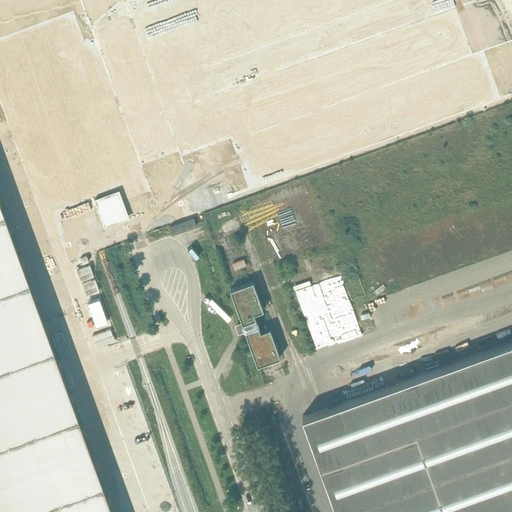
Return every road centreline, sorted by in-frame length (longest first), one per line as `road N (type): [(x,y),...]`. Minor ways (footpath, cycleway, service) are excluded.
road 1 (unknown): [(332,511),(300,428),(296,394),(511,312)]
road 2 (unknown): [(139,210),(217,196),(355,143)]
road 3 (unknown): [(98,0),(137,107),(145,175),(139,210)]
road 4 (unclassified): [(255,511),(189,326)]
road 5 (unclassified): [(189,326),(193,285),(185,260),(174,249),(146,256),(162,299)]
road 6 (unknown): [(420,53),(428,112),(355,143)]
road 7 (unknown): [(95,361),(51,243)]
